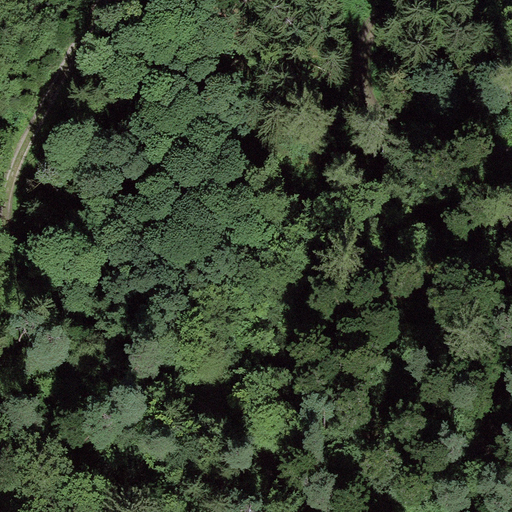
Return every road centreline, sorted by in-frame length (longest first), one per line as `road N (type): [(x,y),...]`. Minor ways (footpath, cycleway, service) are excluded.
road 1 (track): [(279,511),(112,343),(49,306),(23,248),(23,204),(52,111),(113,0)]
road 2 (track): [(393,0),(361,90),(373,122),(406,149),(511,156)]
